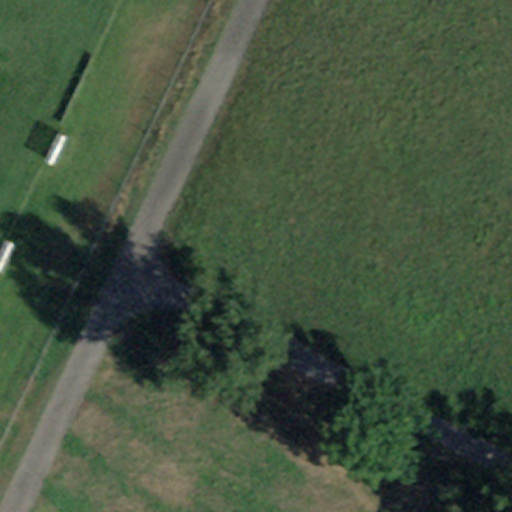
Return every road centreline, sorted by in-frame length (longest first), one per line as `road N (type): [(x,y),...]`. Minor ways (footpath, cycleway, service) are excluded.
road 1 (track): [(19,511),(260,0)]
road 2 (track): [(135,271),(511,469)]
